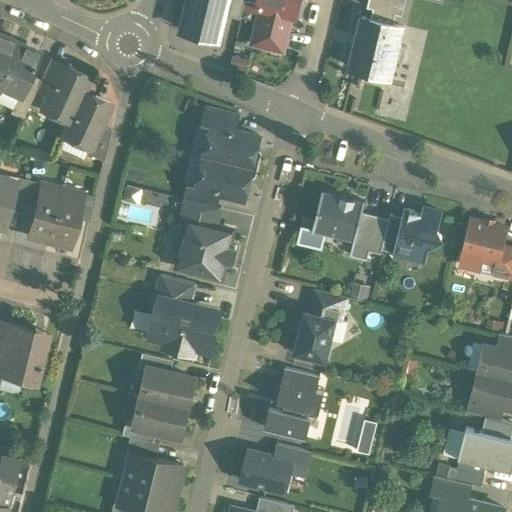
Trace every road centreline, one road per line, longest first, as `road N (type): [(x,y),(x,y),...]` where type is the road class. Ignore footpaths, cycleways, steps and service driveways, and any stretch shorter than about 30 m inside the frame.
road 1 (residential): [(296,111),(198,511)]
road 2 (residential): [(511,188),(296,111)]
road 3 (residential): [(296,111),(148,54)]
